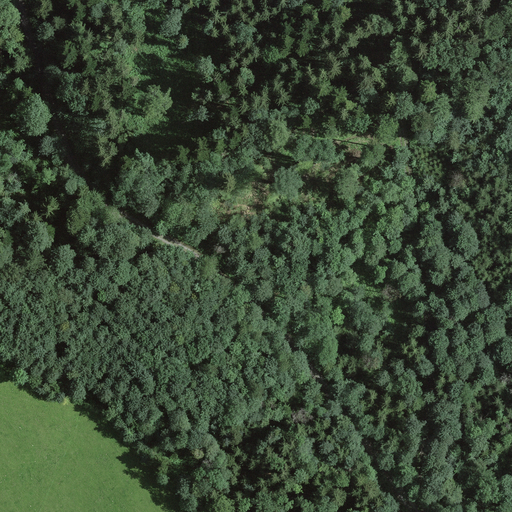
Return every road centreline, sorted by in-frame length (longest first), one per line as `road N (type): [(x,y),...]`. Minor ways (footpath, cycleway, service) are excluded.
road 1 (track): [(416,511),(244,285),(100,207),(70,168),(15,0)]
road 2 (track): [(386,0),(424,150),(418,238),(437,406),(420,460),(422,511)]
